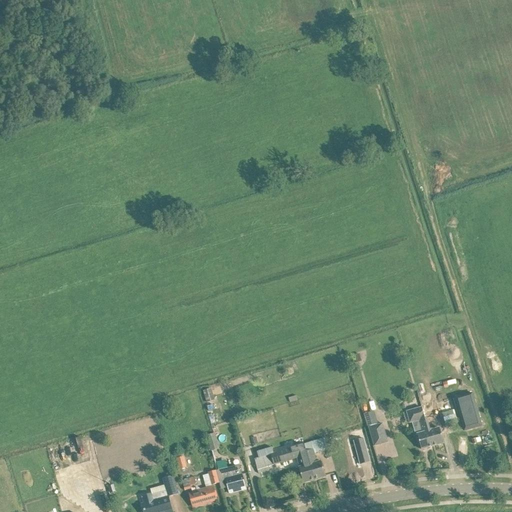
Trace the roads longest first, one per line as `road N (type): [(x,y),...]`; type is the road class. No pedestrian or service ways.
road 1 (track): [(511,455),(425,202)]
road 2 (tertiary): [(317,511),(393,495),(511,489)]
